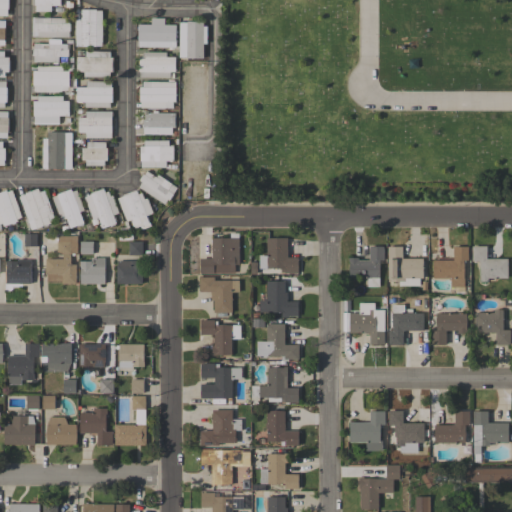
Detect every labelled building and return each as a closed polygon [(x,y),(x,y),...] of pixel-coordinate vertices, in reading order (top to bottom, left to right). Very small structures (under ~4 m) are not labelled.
[(0,15),(0,0),(9,0),(9,8),(8,8),(8,9),(7,9),(7,16),(0,15)] [(35,11),(35,5),(34,5),(34,0),(60,0),(60,5),(51,5),(51,11),(35,11)] [(102,46),(75,46),(75,11),(81,11),(81,9),(96,9),(96,10),(102,10),(102,46)] [(69,18),(69,24),(70,24),(69,31),(71,31),(71,34),(69,34),(69,37),(32,36),(32,17),(69,18)] [(153,25),(153,19),(161,19),(161,25),(176,25),(175,46),(178,46),(178,49),(168,49),(168,47),(138,47),(138,41),(138,24),(153,25)] [(179,23),(186,23),(186,22),(203,22),(203,26),(206,26),(206,44),(203,44),(203,58),(186,58),(186,57),(179,57),(179,23)] [(33,62),(33,56),(32,56),(33,48),(34,43),(41,43),(41,44),(48,44),(49,39),(66,39),(66,49),(68,49),(67,56),(58,56),(58,59),(61,59),(61,64),(58,64),(58,62),(33,62)] [(0,77),(0,50),(3,51),(3,57),(8,57),(8,60),(9,60),(9,71),(8,71),(8,72),(4,72),(4,77),(0,77)] [(84,77),(84,72),(76,72),(77,57),(85,57),(85,51),(110,51),(110,57),(112,57),(112,72),(110,72),(110,77),(84,77)] [(166,52),(166,57),(175,57),(175,72),(170,72),(170,73),(173,73),(173,78),(139,77),(139,71),(138,71),(139,57),(142,57),(142,52),(166,52)] [(62,66),(62,71),(69,71),(68,90),(71,90),(71,94),(70,94),(70,98),(63,98),(63,94),(62,94),(62,91),(61,91),(61,92),(34,92),(34,86),(32,86),(32,84),(32,72),(33,72),(33,71),(37,71),(37,66),(62,66)] [(168,82),(168,80),(174,80),(174,82),(175,82),(175,102),(172,102),(172,108),(140,107),(140,101),(139,101),(139,87),(142,87),(142,81),(168,82)] [(85,107),(85,102),(76,102),(76,87),(86,87),(86,81),(111,81),(111,87),(112,87),(112,102),(110,102),(110,108),(85,107)] [(62,96),(62,101),(68,101),(68,116),(58,116),(59,124),(34,124),(34,116),(33,116),(33,101),(37,101),(37,96),(62,96)] [(86,138),(86,132),(78,132),(78,118),(85,118),(85,113),(81,113),(81,112),(78,112),(78,109),(86,109),(86,111),(111,111),(111,118),(112,118),(112,132),(111,132),(111,138),(86,138)] [(0,137),(0,111),(7,112),(7,117),(8,117),(8,119),(9,119),(8,131),(8,133),(7,133),(7,138),(0,137)] [(153,113),(153,111),(158,111),(158,113),(174,113),(174,127),(171,127),(171,134),(143,134),(143,120),(144,120),(144,113),(153,113)] [(71,169),(42,169),(42,139),(47,139),(47,132),(64,132),(71,132),(71,169)] [(168,140),(168,146),(173,146),(173,161),(165,161),(165,165),(169,165),(169,168),(165,168),(165,167),(141,167),(141,161),(139,161),(139,146),(144,146),(143,141),(168,140)] [(105,142),(105,148),(107,148),(107,160),(104,160),(104,166),(85,166),(85,160),(81,160),(81,148),(87,148),(87,142),(105,142)] [(177,188),(165,205),(138,187),(141,182),(139,180),(145,170),(155,177),(157,174),(177,188)] [(84,210),(79,212),(81,216),(82,215),(84,221),(83,221),(83,223),(82,223),(83,224),(78,226),(77,225),(69,228),(69,227),(68,227),(67,225),(68,225),(66,218),(64,219),(65,222),(61,223),(60,220),(52,197),(57,195),(56,194),(57,194),(57,193),(70,188),(71,192),(76,190),(84,210)] [(54,219),(49,221),(50,223),(47,224),(48,225),(44,226),(43,225),(31,230),(30,228),(28,228),(25,220),(26,219),(18,197),(24,195),(24,194),(38,189),(39,192),(44,190),(54,219)] [(118,213),(113,215),(113,216),(114,216),(116,221),(115,221),(115,223),(114,223),(115,225),(110,226),(109,225),(102,228),(101,227),(100,227),(100,225),(101,224),(98,217),(95,218),(97,224),(92,225),(91,220),(92,219),(84,197),(90,195),(89,194),(103,189),(104,192),(108,191),(110,196),(112,195),(118,213)] [(152,212),(147,215),(149,221),(148,221),(148,222),(149,222),(151,226),(141,229),(140,226),(135,228),(134,226),(132,226),(130,221),(132,221),(131,219),(126,221),(129,229),(127,230),(123,222),(126,221),(117,198),(122,196),(122,195),(136,189),(137,194),(141,192),(144,199),(147,197),(152,212)] [(21,217),(16,219),(17,221),(14,222),(15,223),(11,224),(11,223),(3,226),(2,223),(0,223),(0,226),(1,229),(0,229),(0,192),(6,190),(6,191),(11,190),(21,217)] [(37,246),(24,246),(24,234),(36,233),(37,246)] [(239,264),(234,264),(234,273),(200,273),(200,258),(211,258),(211,238),(230,238),(230,234),(239,234),(239,264)] [(77,253),(74,253),(74,256),(71,256),(71,253),(57,253),(57,240),(56,240),(56,238),(57,238),(57,235),(77,235),(77,253)] [(287,257),(298,257),(298,273),(284,273),(284,272),(281,272),(281,268),(266,268),(259,268),(259,257),(266,257),(266,238),(287,237),(287,257)] [(92,241),(92,254),(80,254),(80,241),(92,241)] [(142,241),(142,255),(129,255),(128,241),(142,241)] [(369,260),(369,246),(384,246),(384,260),(379,260),(379,287),(367,287),(367,278),(349,278),(349,262),(348,262),(348,257),(358,257),(358,260),(369,260)] [(422,258),(422,261),(423,261),(423,265),(422,265),(422,271),(423,271),(423,276),(422,276),(422,278),(419,278),(419,285),(399,286),(399,281),(388,282),(387,247),(402,246),(402,258),(422,258)] [(453,260),(453,246),(468,246),(468,260),(463,260),(464,287),(450,287),(450,278),(434,278),(434,260),(453,260)] [(507,258),(507,278),(488,278),(488,281),(479,281),(479,261),(472,261),(472,246),(486,246),(486,258),(507,258)] [(63,258),(63,254),(70,254),(70,264),(76,264),(76,284),(62,284),(62,281),(47,281),(47,274),(45,274),(45,258),(63,258)] [(80,283),(80,266),(79,266),(79,261),(90,261),(91,258),(105,258),(104,284),(80,283)] [(6,283),(6,266),(5,266),(5,261),(17,261),(17,260),(31,260),(31,283),(6,283)] [(141,260),(142,280),(116,281),(116,265),(117,265),(117,261),(141,260)] [(239,280),(239,292),(231,292),(231,312),(213,312),(213,300),(211,300),(211,292),(199,292),(199,277),(214,277),(214,280),(239,280)] [(298,301),(298,316),(288,316),(288,317),(281,317),(281,312),(259,312),(259,300),(266,300),(266,280),(284,281),(284,292),(287,292),(287,301),(298,301)] [(370,305),(370,309),(384,309),(384,344),(369,344),(369,333),(349,333),(349,327),(344,327),(344,314),(349,314),(349,313),(358,313),(358,304),(370,305)] [(423,330),(402,330),(402,345),(388,345),(388,330),(391,330),(391,313),(392,313),(392,304),(404,304),(404,312),(405,312),(405,309),(412,309),(412,312),(423,312),(423,330)] [(503,330),(510,330),(510,345),(495,345),(495,332),(475,333),(474,313),(493,312),(493,309),(503,309),(503,330)] [(466,313),(466,329),(467,329),(467,333),(457,333),(457,330),(445,330),(445,344),(431,344),(431,330),(436,330),(436,313),(466,313)] [(240,339),(231,339),(231,354),(230,354),(230,357),(222,357),(222,355),(215,355),(215,356),(211,356),(211,346),(214,346),(214,335),(200,335),(200,320),(214,320),(214,321),(217,321),(217,325),(240,325),(240,339)] [(284,345),(299,344),(299,359),(289,359),(289,361),(281,361),(281,356),(257,356),(256,347),(266,346),(266,323),(284,323),(284,345)] [(25,355),(25,343),(39,343),(39,357),(33,357),(33,374),(34,374),(34,380),(21,380),(21,383),(9,383),(9,376),(7,376),(7,355),(25,355)] [(61,343),(71,343),(71,363),(70,363),(67,371),(43,372),(43,363),(42,363),(41,344),(61,343)] [(105,344),(105,362),(104,362),(104,367),(90,367),(90,366),(79,366),(79,344),(105,344)] [(143,344),(143,361),(144,361),(144,366),(132,366),(132,367),(119,367),(120,362),(118,362),(118,349),(115,349),(115,345),(119,345),(119,344),(143,344)] [(232,398),(215,398),(200,398),(200,384),(214,384),(214,378),(200,377),(200,363),(214,363),(214,364),(219,364),(219,367),(232,367),(232,398)] [(267,368),(283,368),(283,367),(287,367),(287,376),(284,376),(284,388),(298,387),(298,402),(281,403),(281,397),(259,397),(259,385),(267,385),(267,368)] [(75,379),(75,393),(63,393),(63,379),(75,379)] [(113,379),(113,393),(99,393),(99,379),(113,379)] [(143,379),(143,393),(130,393),(131,379),(143,379)] [(38,395),(38,409),(26,409),(26,395),(38,395)] [(54,395),(54,409),(42,409),(42,395),(54,395)] [(145,395),(145,424),(146,445),(114,445),(114,424),(135,424),(135,409),(131,409),(131,396),(145,395)] [(79,412),(93,412),(93,408),(106,408),(106,414),(105,414),(105,431),(112,431),(112,444),(97,444),(97,433),(80,433),(79,412)] [(34,445),(4,445),(4,424),(11,424),(11,416),(16,416),(16,409),(24,409),(24,416),(32,416),(34,424),(34,445)] [(212,410),(232,410),(232,419),(241,419),(241,430),(235,430),(235,436),(236,436),(236,443),(218,443),(218,445),(200,445),(200,431),(212,430),(212,410)] [(285,431),(298,430),(298,445),(281,446),(281,441),(267,441),(267,428),(265,428),(265,424),(267,424),(267,411),(284,411),(285,431)] [(369,422),(369,411),(384,411),(384,425),(380,425),(380,441),(382,441),(382,450),(365,451),(365,442),(349,442),(349,422),(369,422)] [(424,423),(424,442),(421,442),(421,444),(418,444),(417,445),(417,449),(415,452),(413,454),(412,455),(409,455),(407,455),(405,454),(403,453),(401,450),(398,446),(395,446),(395,425),(388,425),(388,411),(402,411),(403,423),(424,423)] [(454,425),(454,411),(469,411),(469,425),(465,425),(465,443),(434,443),(434,425),(454,425)] [(473,411),(487,411),(487,423),(508,423),(508,442),(489,442),(489,445),(484,445),(484,451),(481,451),(481,454),(473,454),(473,411)] [(47,444),(45,435),(47,424),(49,417),(64,417),(67,424),(76,424),(76,444),(47,444)] [(249,450),(249,466),(231,466),(231,484),(211,484),(211,465),(200,465),(200,449),(249,450)] [(285,474),(298,474),(298,489),(284,489),(284,484),(260,483),(260,469),(267,469),(267,454),(284,454),(284,453),(287,453),(287,463),(285,463),(285,474)] [(360,489),(359,489),(359,478),(364,478),(378,478),(378,479),(385,479),(385,465),(401,465),(401,471),(399,471),(399,479),(393,479),(393,492),(378,493),(378,509),(360,509),(360,489)] [(511,482),(465,482),(465,468),(511,468),(511,482)] [(214,492),(214,491),(230,491),(230,496),(243,496),(243,509),(232,509),(232,511),(211,511),(211,507),(201,507),(200,492),(214,492)] [(415,511),(415,496),(430,496),(430,511),(415,511)] [(267,511),(267,497),(285,497),(285,508),(287,508),(287,511),(267,511)] [(37,511),(38,504),(7,503),(7,511),(37,511)] [(127,511),(128,504),(81,503),(80,511),(127,511)]
